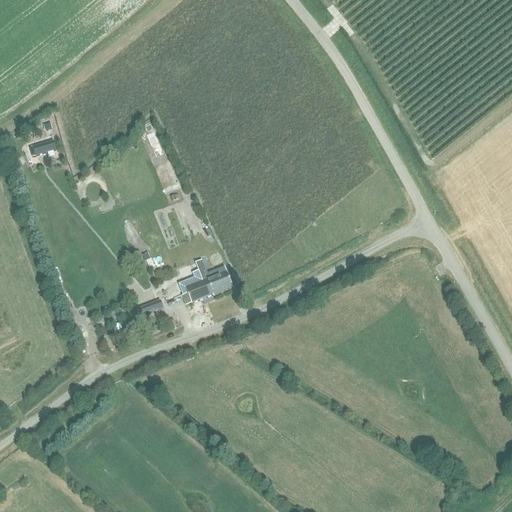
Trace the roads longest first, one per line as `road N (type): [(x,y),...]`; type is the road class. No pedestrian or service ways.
road 1 (unclassified): [(0,446),(115,368),(246,319),(425,221)]
road 2 (tertiary): [(425,221),(327,46),(289,0)]
road 3 (tertiary): [(511,370),(425,221)]
